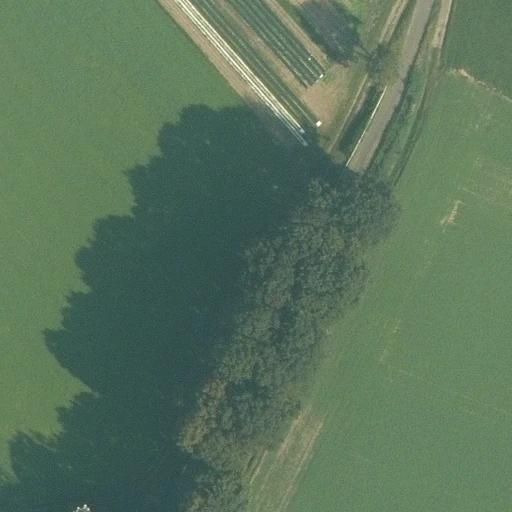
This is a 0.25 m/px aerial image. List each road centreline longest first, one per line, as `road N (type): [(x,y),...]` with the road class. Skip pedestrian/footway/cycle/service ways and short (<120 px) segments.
road 1 (track): [(176,511),(255,376),(421,42),(432,0)]
road 2 (track): [(421,42),(431,64),(416,138),(228,511)]
